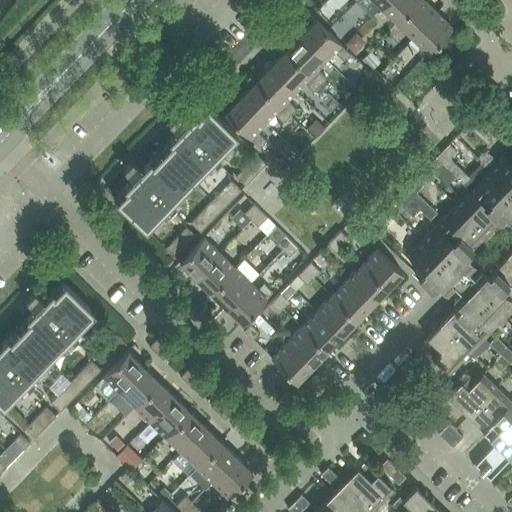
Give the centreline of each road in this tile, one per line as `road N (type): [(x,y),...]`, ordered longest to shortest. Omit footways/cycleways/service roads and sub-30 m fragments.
road 1 (residential): [(345,428),(276,422),(49,196)]
road 2 (residential): [(49,196),(235,1)]
road 3 (tertiary): [(0,139),(136,0)]
road 4 (residential): [(504,511),(415,427),(345,428)]
road 5 (residential): [(345,428),(352,392),(433,305)]
